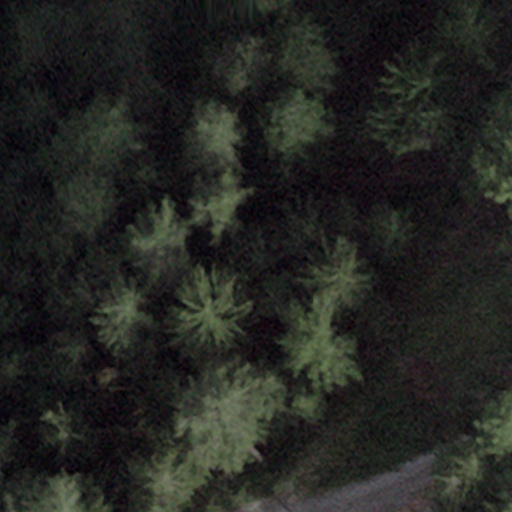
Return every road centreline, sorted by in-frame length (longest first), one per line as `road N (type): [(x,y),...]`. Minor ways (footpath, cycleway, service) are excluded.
road 1 (track): [(290,511),(511,279)]
road 2 (track): [(511,442),(476,443),(328,511)]
